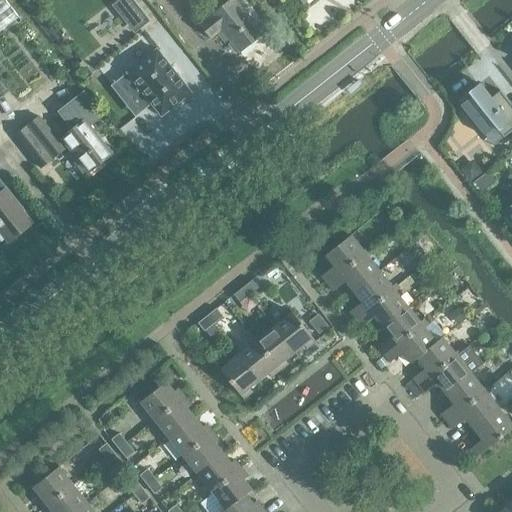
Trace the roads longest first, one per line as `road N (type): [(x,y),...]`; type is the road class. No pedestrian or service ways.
road 1 (tertiary): [(0,338),(428,0)]
road 2 (residential): [(431,511),(463,487),(387,393),(280,478),(308,511)]
